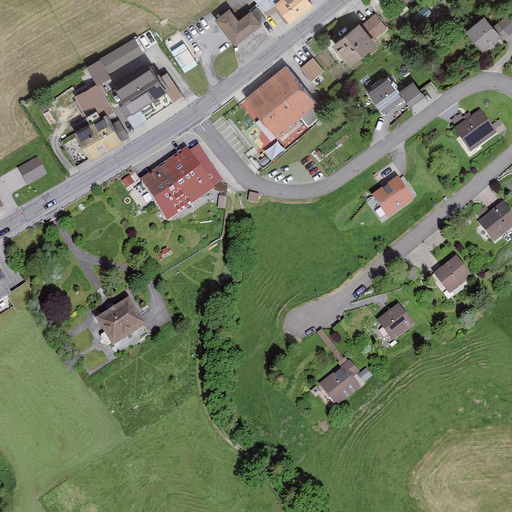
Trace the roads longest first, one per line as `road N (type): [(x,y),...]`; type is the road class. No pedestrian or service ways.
road 1 (residential): [(193,115),(249,180),(305,191),(355,169),(467,87),(511,88)]
road 2 (residential): [(511,152),(346,296),(293,328)]
road 3 (secondary): [(0,233),(193,115)]
road 4 (secondary): [(193,115),(343,0)]
